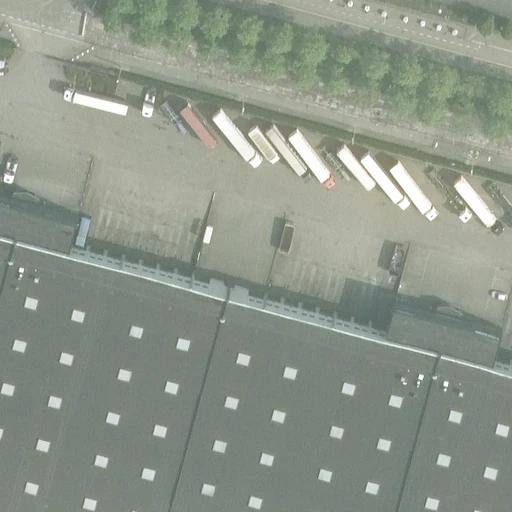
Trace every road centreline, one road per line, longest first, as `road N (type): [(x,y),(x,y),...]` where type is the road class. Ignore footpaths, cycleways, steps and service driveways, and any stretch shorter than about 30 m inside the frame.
road 1 (secondary): [(33,7),(511,138)]
road 2 (secondary): [(511,74),(233,0)]
